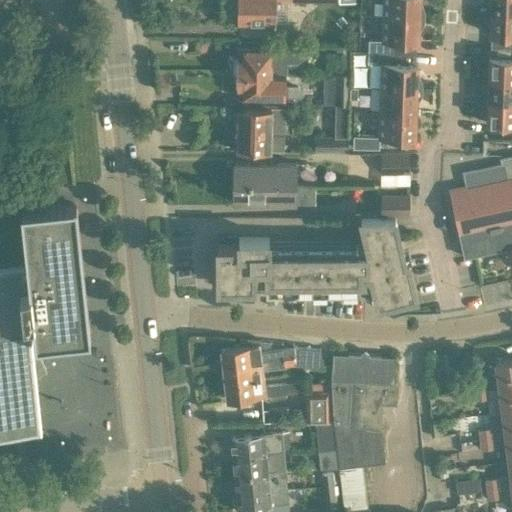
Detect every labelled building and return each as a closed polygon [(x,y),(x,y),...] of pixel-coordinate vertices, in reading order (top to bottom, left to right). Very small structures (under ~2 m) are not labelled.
[(275,0),(338,0),(338,2),(357,2),(357,0),(237,0),(237,22),(275,23),(275,0)] [(384,0),(384,15),(425,16),(425,14),(424,8),(420,2),(420,0),(384,0)] [(511,0),(489,0),(488,2),(487,9),(486,11),(511,11),(511,0)] [(511,33),(511,11),(486,11),(486,12),(488,19),(491,25),(491,33),(511,33)] [(419,40),(420,30),(423,24),(425,18),(425,16),(384,15),(383,39),(369,39),(368,50),(396,51),(397,40),(419,40)] [(237,55),(237,72),(272,72),(272,71),(286,71),(286,62),(298,63),(305,57),(305,47),(241,46),(241,55),(237,55)] [(396,51),(368,50),(368,62),(382,62),(381,86),(422,88),(422,86),(421,80),(418,74),(418,63),(396,62),(396,51)] [(484,78),(511,78),(511,56),(490,56),(490,64),(486,70),(484,76),(484,78)] [(286,85),(286,71),(272,71),(272,72),(237,72),(236,88),(241,88),(241,96),(301,97),(301,88),(298,85),(286,85)] [(326,74),(326,103),(348,103),(348,74),(326,74)] [(488,100),(511,100),(511,78),(484,78),(484,80),(485,86),(489,92),(488,100)] [(422,88),(381,86),(381,110),(417,112),(417,102),(421,96),(422,90),(422,88)] [(511,100),(488,100),(488,122),(495,122),(498,125),(503,127),(507,126),(511,123),(511,122),(511,100)] [(284,149),(285,108),(271,107),(240,107),(238,107),(238,148),(284,149)] [(415,137),(417,112),(381,110),(380,135),(354,134),(354,146),(380,147),(381,135),(392,136),(392,137),(409,138),(409,136),(415,137)] [(348,130),(338,129),(338,135),(315,135),(314,151),(348,151),(348,130)] [(381,183),(410,183),(410,153),(381,152),(381,183)] [(511,156),(502,159),(503,163),(465,172),(468,185),(450,189),(461,241),(497,233),(500,248),(511,245),(511,156)] [(234,182),(296,183),(296,162),(235,162),(234,182)] [(296,203),(296,183),(234,182),(234,202),(296,203)] [(410,215),(410,194),(381,194),(381,215),(410,215)] [(0,432),(38,428),(33,377),(46,371),(29,335),(29,334),(35,333),(35,342),(90,336),(76,202),(21,207),(28,267),(21,268),(21,266),(0,267),(0,432)] [(315,244),(315,288),(374,288),(377,303),(416,294),(408,259),(405,260),(395,217),(395,216),(360,216),(360,244),(315,244)] [(315,288),(315,244),(269,244),(269,237),(238,237),(238,243),(217,243),(217,283),(254,284),(254,279),(266,278),(266,288),(315,288)] [(294,355),(296,364),(322,366),(320,347),(293,344),(294,346),(261,350),(259,341),(219,346),(221,364),(294,355)] [(337,448),(339,466),(344,508),(368,505),(363,463),(384,460),(380,428),(382,401),(396,402),(397,381),(394,381),(396,355),(332,351),(330,377),(333,417),(333,420),(337,448)] [(221,364),(224,381),(264,376),(263,368),(296,364),(294,355),(221,364)] [(511,357),(494,360),(498,385),(511,383),(511,357)] [(265,385),(264,376),(224,381),(226,398),(269,393),(272,397),(285,396),(288,391),(299,390),(298,381),(265,385)] [(485,377),(473,379),(474,388),(486,386),(485,377)] [(511,383),(498,385),(501,410),(511,408),(511,383)] [(486,386),(474,388),(474,389),(476,399),(488,398),(486,386)] [(315,419),(329,420),(330,391),(309,390),(307,419),(315,419)] [(511,408),(501,410),(504,435),(511,433),(511,408)] [(319,449),(337,448),(333,420),(329,420),(315,419),(319,449)] [(492,427),(478,428),(480,438),(480,439),(494,437),(492,427)] [(231,435),(232,455),(284,450),(282,431),(264,432),(231,435)] [(494,437),(480,439),(481,449),(495,447),(494,437)] [(339,466),(337,448),(319,449),(319,455),(320,463),(321,468),(339,466)] [(232,455),(234,473),(286,468),(284,450),(232,455)] [(510,484),(511,483),(511,458),(507,459),(509,475),(498,476),(485,478),(486,487),(500,485),(510,484)] [(234,473),(236,491),(288,487),(286,468),(234,473)] [(322,473),(323,484),(334,483),(332,472),(322,473)] [(481,490),(480,477),(456,480),(457,492),(481,490)] [(335,498),(334,483),(323,484),(324,499),(335,498)] [(500,485),(486,487),(487,499),(501,497),(500,485)] [(289,501),(288,487),(236,491),(238,511),(271,508),(271,503),(289,501)]
